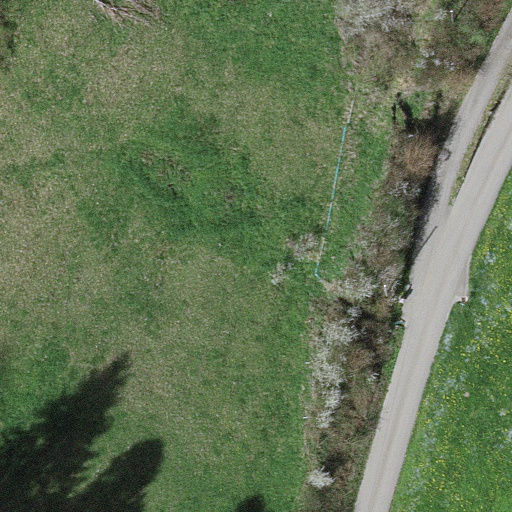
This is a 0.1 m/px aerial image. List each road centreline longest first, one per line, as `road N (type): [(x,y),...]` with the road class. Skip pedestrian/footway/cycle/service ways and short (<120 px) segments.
road 1 (unclassified): [(367,511),(436,283),(511,121)]
road 2 (track): [(511,31),(449,158),(433,233),(436,283)]
